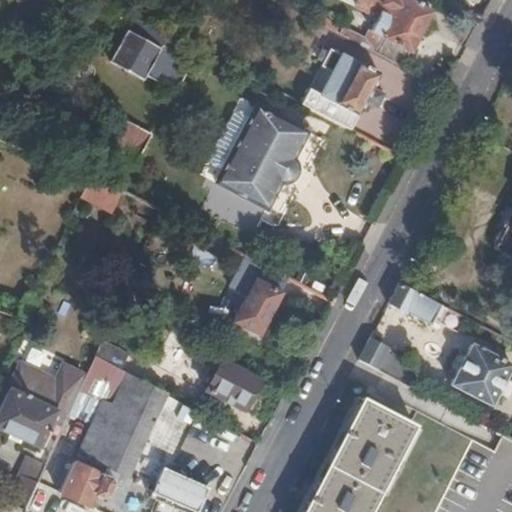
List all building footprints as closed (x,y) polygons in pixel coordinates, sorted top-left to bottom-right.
[(74,12),(79,0),(52,0),(51,3),(74,12)] [(371,51),(401,67),(408,51),(411,52),(431,11),(410,0),(378,0),(371,14),(377,18),(370,31),(379,35),(371,51)] [(157,29),(167,33),(172,22),(162,17),(157,29)] [(337,33),(362,46),(365,39),(341,26),(337,33)] [(191,61),(181,55),(187,44),(167,34),(145,74),(174,91),(191,61)] [(300,104),(349,130),(363,103),(375,108),(383,94),(371,88),(379,74),(340,54),(339,55),(329,50),(320,66),(330,72),(318,95),(308,90),(300,104)] [(330,72),(320,66),(308,90),(318,95),(330,72)] [(204,183),(215,189),(254,112),(243,106),(240,105),(237,106),(201,176),(201,180),(204,183)] [(215,189),(266,215),(306,138),(254,112),(215,189)] [(135,162),(150,132),(117,115),(102,145),(135,162)] [(306,138),(266,215),(277,221),(279,220),(315,154),(317,148),(317,145),(313,142),(306,138)] [(90,175),(83,191),(96,197),(106,199),(112,194),(115,188),(90,175)] [(154,228),(163,233),(170,217),(161,211),(154,228)] [(511,230),(506,227),(504,229),(501,230),(498,234),(496,236),(495,239),(494,244),(494,249),(511,258),(511,230)] [(134,270),(144,274),(163,233),(154,228),(134,270)] [(258,335),(288,278),(262,265),(233,321),(258,335)] [(128,284),(137,289),(144,274),(134,270),(128,284)] [(446,309),(399,284),(388,305),(406,315),(407,313),(430,325),(433,321),(439,324),(446,309)] [(369,340),(359,360),(415,390),(420,380),(383,347),(369,340)] [(94,357),(118,369),(126,354),(101,341),(94,357)] [(500,390),(503,384),(511,366),(472,345),(450,386),(491,407),(500,390)] [(59,493),(100,511),(111,511),(166,394),(118,369),(94,357),(80,387),(107,401),(106,403),(102,401),(59,493)] [(204,390),(242,410),(258,380),(221,360),(204,390)] [(0,407),(0,430),(38,448),(55,412),(62,415),(81,376),(63,367),(56,382),(20,365),(0,407)] [(508,387),(503,384),(500,390),(505,393),(508,387)] [(168,471),(196,410),(166,394),(111,511),(148,511),(155,499),(182,511),(194,511),(205,488),(168,471)] [(302,511),(370,511),(415,428),(361,399),(302,511)] [(26,455),(5,503),(7,504),(20,476),(36,484),(45,464),(26,455)] [(7,504),(24,511),(36,484),(20,476),(7,504)]
